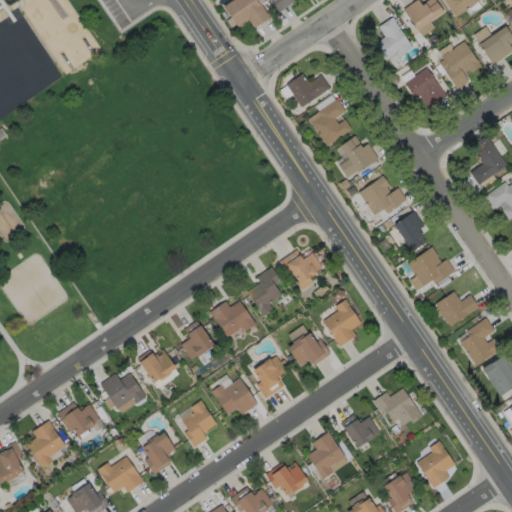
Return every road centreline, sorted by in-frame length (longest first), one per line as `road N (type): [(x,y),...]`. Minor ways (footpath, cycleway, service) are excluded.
road 1 (tertiary): [(511,480),(185,0)]
road 2 (residential): [(0,421),(319,193)]
road 3 (residential): [(317,29),(511,294)]
road 4 (residential): [(146,511),(415,337)]
road 5 (residential): [(359,0),(243,87)]
